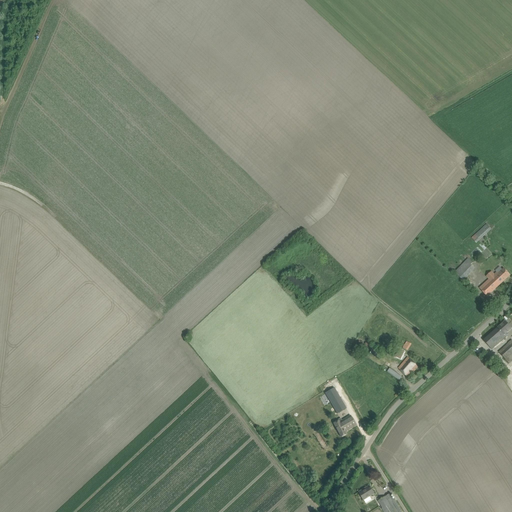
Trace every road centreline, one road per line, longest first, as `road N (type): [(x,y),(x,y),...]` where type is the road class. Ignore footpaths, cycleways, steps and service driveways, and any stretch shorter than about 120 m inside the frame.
road 1 (unclassified): [(320,511),(409,392),(511,299)]
road 2 (track): [(153,511),(256,430)]
